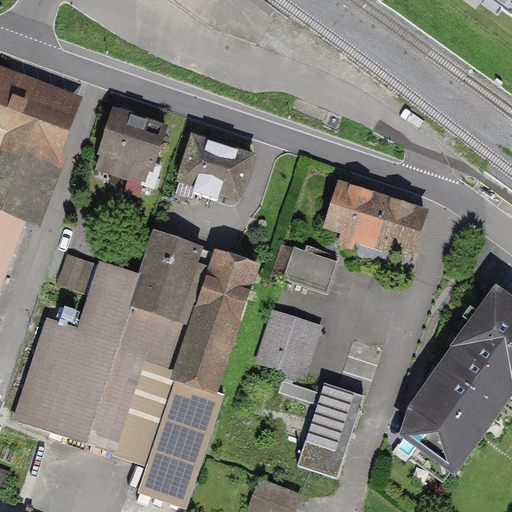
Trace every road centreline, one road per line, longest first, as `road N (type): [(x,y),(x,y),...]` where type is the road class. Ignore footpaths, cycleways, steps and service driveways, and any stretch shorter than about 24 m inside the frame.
road 1 (residential): [(511,237),(425,182),(115,79)]
road 2 (residential): [(115,79),(2,403)]
road 3 (residential): [(115,79),(0,38)]
